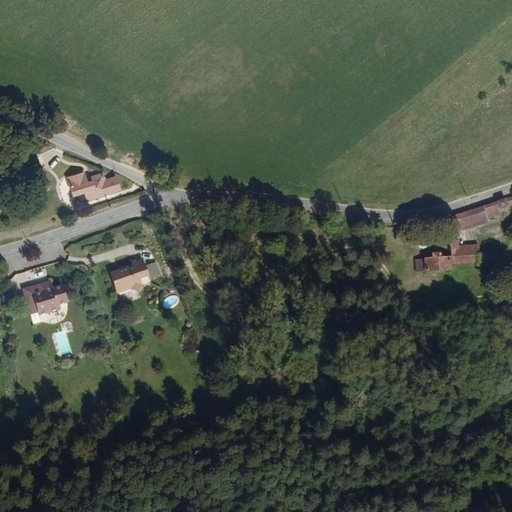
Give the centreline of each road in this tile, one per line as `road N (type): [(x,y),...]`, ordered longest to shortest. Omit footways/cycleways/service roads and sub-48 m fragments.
road 1 (unclassified): [(511,187),(451,206),(372,215),(222,194),(165,196)]
road 2 (unclassified): [(165,196),(0,117)]
road 3 (residential): [(165,196),(0,252)]
